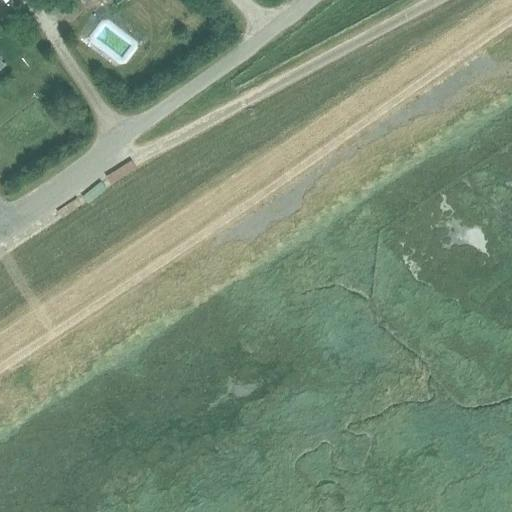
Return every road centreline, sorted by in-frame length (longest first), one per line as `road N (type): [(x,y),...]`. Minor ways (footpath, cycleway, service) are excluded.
road 1 (track): [(0,366),(511,22)]
road 2 (unclassified): [(306,0),(9,228)]
